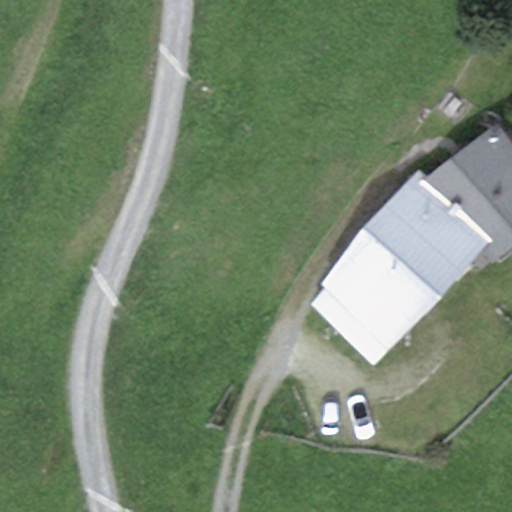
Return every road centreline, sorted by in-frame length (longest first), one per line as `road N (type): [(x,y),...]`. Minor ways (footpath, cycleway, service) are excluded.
road 1 (track): [(192,0),(187,71),(101,318),(90,409),(115,511)]
road 2 (track): [(298,310),(244,447),(234,511)]
